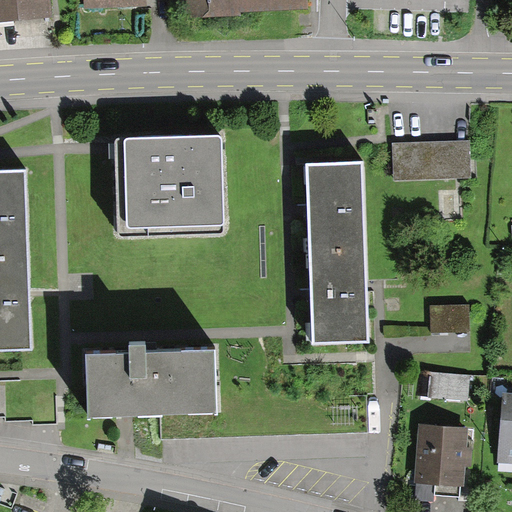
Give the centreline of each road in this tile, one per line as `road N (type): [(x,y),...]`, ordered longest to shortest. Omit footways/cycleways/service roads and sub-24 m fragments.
road 1 (secondary): [(511,74),(284,70),(0,79)]
road 2 (residential): [(254,511),(0,460)]
